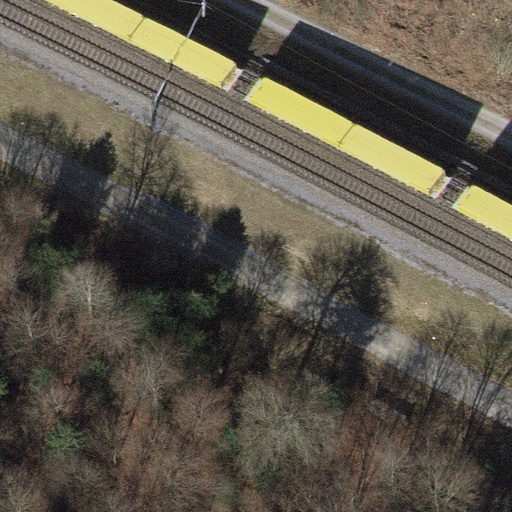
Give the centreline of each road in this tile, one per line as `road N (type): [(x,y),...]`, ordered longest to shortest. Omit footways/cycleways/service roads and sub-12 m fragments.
road 1 (track): [(0,138),(511,419)]
road 2 (track): [(511,132),(253,0)]
